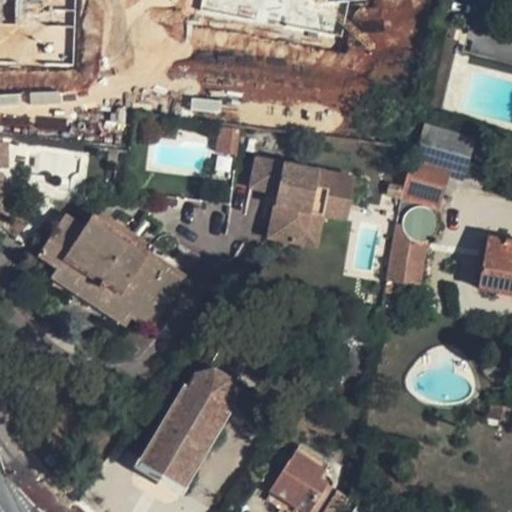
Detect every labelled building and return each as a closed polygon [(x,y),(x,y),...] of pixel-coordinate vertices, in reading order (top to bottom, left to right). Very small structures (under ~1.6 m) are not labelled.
[(0,55),(14,54),(35,64),(38,57),(37,43),(64,41),(57,55),(76,64),(71,0),(59,0),(61,17),(56,26),(68,31),(45,33),(28,24),(20,40),(19,26),(5,27),(1,25),(0,24),(0,55)] [(319,0),(199,0),(201,24),(321,15),(319,0)] [(449,172),(465,176),(476,137),(423,122),(401,198),(438,208),(449,172)] [(355,174),(255,156),(249,189),(275,194),(267,237),(319,246),(325,216),(347,220),(355,174)] [(421,286),(435,210),(400,204),(387,280),(421,286)] [(46,248),(39,258),(60,271),(63,266),(98,289),(135,313),(131,318),(151,332),(176,293),(156,280),(161,272),(144,261),(148,255),(129,243),(93,219),(84,231),(80,238),(60,226),(46,248)] [(65,219),(60,226),(80,238),(84,231),(65,219)] [(511,296),(511,241),(488,237),(477,290),(511,296)] [(184,280),(148,255),(144,261),(161,272),(156,280),(176,293),(184,280)] [(89,303),(98,289),(63,266),(60,271),(54,280),(89,303)] [(135,313),(98,289),(89,303),(125,327),(131,318),(135,313)] [(159,481),(184,494),(230,414),(252,426),(268,399),(235,381),(269,323),(244,308),(210,367),(198,361),(139,470),(159,481)] [(363,378),(371,343),(345,337),(343,347),(337,373),(363,378)] [(350,442),(358,403),(349,401),(340,440),(350,442)] [(328,461),(299,444),(289,463),(317,480),(328,461)] [(271,492),(303,511),(307,511),(324,484),(317,480),(289,463),(271,492)] [(331,511),(339,495),(329,489),(316,511),(331,511)]
